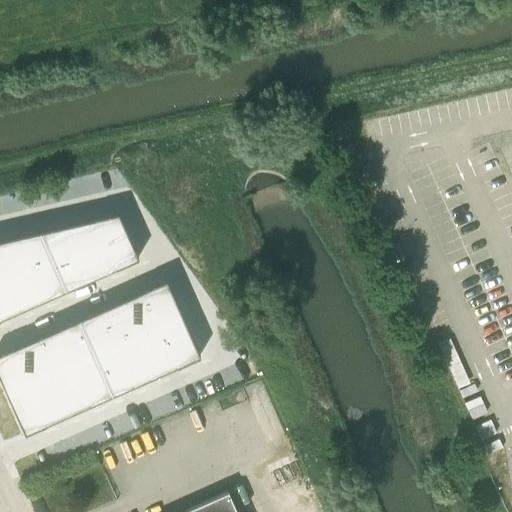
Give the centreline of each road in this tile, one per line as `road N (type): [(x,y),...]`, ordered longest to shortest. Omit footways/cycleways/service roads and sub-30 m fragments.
road 1 (unknown): [(0,402),(68,368),(85,327),(67,285),(36,266),(0,272)]
road 2 (unknown): [(104,511),(264,433)]
